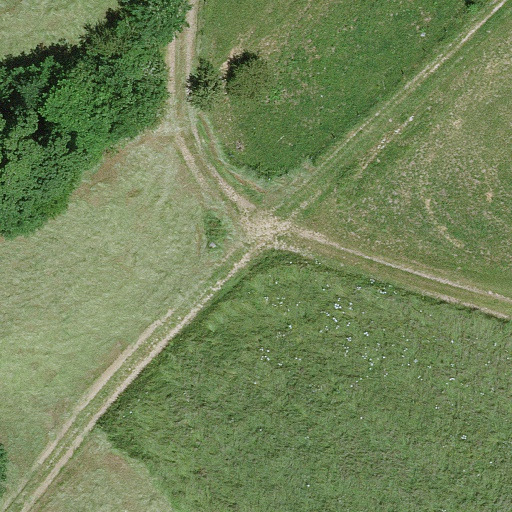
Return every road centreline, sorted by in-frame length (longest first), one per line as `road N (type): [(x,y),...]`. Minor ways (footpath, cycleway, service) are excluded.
road 1 (track): [(3,511),(271,228),(510,0)]
road 2 (track): [(186,0),(180,69),(203,178),(271,228),(511,310)]
